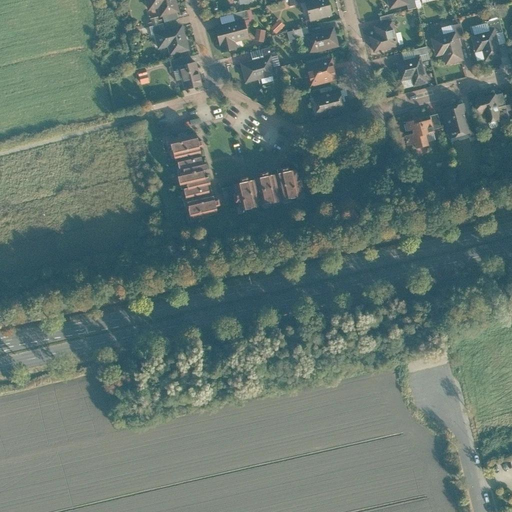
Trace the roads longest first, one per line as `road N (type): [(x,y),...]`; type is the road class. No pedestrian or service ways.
road 1 (tertiary): [(0,366),(511,248)]
road 2 (tertiary): [(511,228),(0,343)]
road 3 (residential): [(374,112),(295,130),(226,91)]
road 4 (residential): [(444,364),(482,511)]
road 5 (residential): [(511,73),(374,112)]
